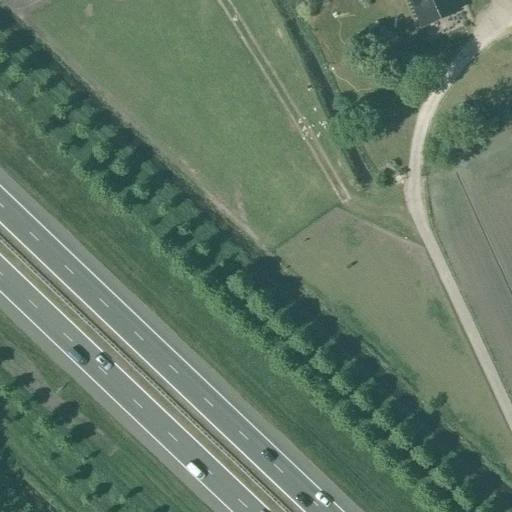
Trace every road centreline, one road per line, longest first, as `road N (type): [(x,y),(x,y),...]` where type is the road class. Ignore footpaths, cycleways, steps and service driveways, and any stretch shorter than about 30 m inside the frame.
road 1 (motorway): [(322,511),(0,205)]
road 2 (motorway): [(0,275),(248,511)]
